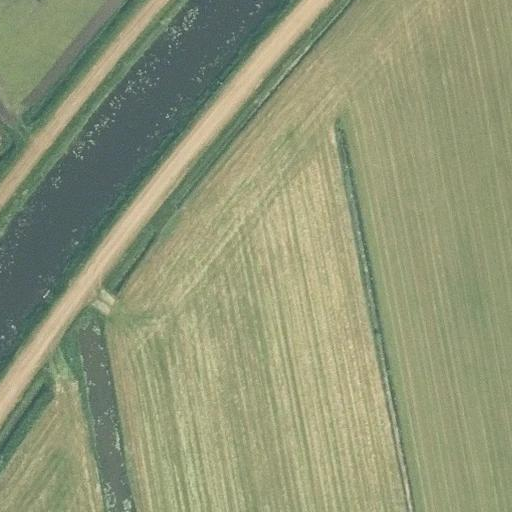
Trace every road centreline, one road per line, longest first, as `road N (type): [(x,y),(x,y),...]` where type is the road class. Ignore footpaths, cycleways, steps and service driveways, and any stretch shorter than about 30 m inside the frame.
road 1 (track): [(0,402),(154,188),(316,0)]
road 2 (track): [(157,0),(0,193)]
